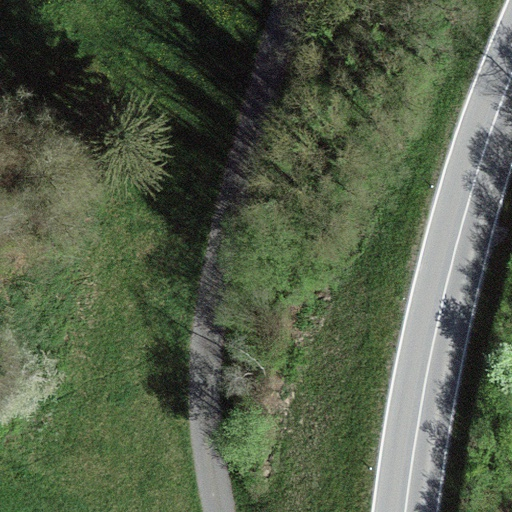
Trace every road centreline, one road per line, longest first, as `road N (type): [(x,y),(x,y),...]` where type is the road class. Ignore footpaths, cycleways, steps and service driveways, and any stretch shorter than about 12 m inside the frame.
road 1 (residential): [(206,511),(196,391),(284,0)]
road 2 (tertiary): [(427,511),(449,348),(511,114)]
